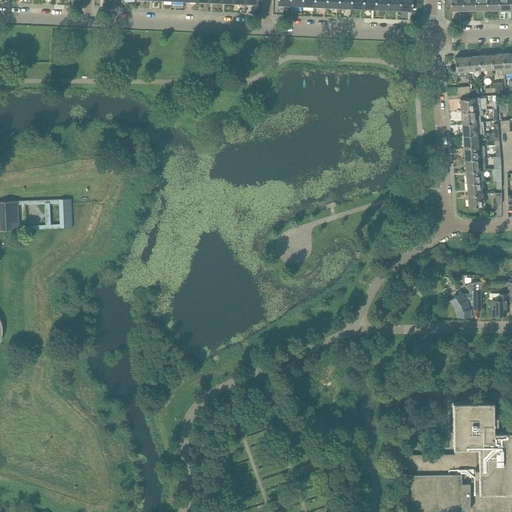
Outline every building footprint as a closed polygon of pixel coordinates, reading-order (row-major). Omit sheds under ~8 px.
[(375,0),(363,0),(363,8),(375,9),(375,0)] [(387,0),(375,0),(375,9),(387,9),(387,0)] [(400,0),(387,0),(387,9),(400,10),(400,0)] [(412,10),(412,7),(412,0),(400,0),(400,10),(412,10)] [(450,0),(450,10),(463,10),(462,0),(450,0)] [(474,0),(462,0),(463,10),(475,9),(474,0)] [(474,0),(475,9),(487,9),(486,0),(474,0)] [(486,0),(487,9),(499,9),(498,0),(486,0)] [(498,0),(499,9),(499,11),(506,11),(506,9),(511,9),(510,0),(498,0)] [(504,74),(511,73),(511,52),(503,53),(504,68),(504,74)] [(492,69),(504,68),(503,53),(491,54),(492,69)] [(486,69),(486,76),(492,76),(492,69),(491,54),(479,55),(480,70),(486,69)] [(468,70),(480,70),(479,55),(467,56),(468,70)] [(468,76),(468,70),(467,56),(454,57),(456,77),(468,76)] [(501,82),(493,83),(493,87),(494,92),(502,91),(502,87),(501,82)] [(470,94),(469,89),(469,86),(457,87),(457,95),(470,94)] [(479,97),(460,99),(461,111),(480,109),(479,97)] [(461,111),(462,123),(480,121),(480,116),(482,115),(482,109),(480,109),(461,111)] [(500,120),(501,132),(510,131),(509,119),(500,120)] [(462,123),(463,135),(477,134),(483,133),(482,121),(480,121),(462,123)] [(489,141),(499,140),(498,132),(494,132),(489,133),(489,141)] [(463,135),(464,147),(478,146),(477,134),(463,135)] [(464,147),(465,159),(485,157),(484,145),(478,146),(464,147)] [(465,171),(480,170),(486,169),(485,157),(465,159),(465,171)] [(492,169),(492,172),(492,181),(497,180),(501,180),(501,174),(501,172),(501,168),(497,168),(492,168),(492,169)] [(480,170),(465,171),(466,183),(481,182),(480,170)] [(466,183),(467,195),(482,194),(481,182),(466,183)] [(482,194),(467,195),(468,207),(483,206),(482,194)] [(0,227),(0,230),(18,229),(17,201),(0,201),(0,227)] [(469,294),(462,294),(462,293),(450,300),(453,305),(454,305),(455,311),(457,311),(457,316),(470,316),(470,309),(481,309),(481,281),(478,281),(475,281),(473,282),(470,283),(468,284),(466,285),(468,290),(469,294)] [(511,302),(511,281),(509,281),(509,293),(499,293),(499,299),(492,299),(492,316),(493,316),(495,317),(497,317),(499,316),(504,315),(504,308),(505,308),(505,302),(511,302)] [(28,406),(29,388),(11,388),(11,397),(17,397),(17,406),(28,406)] [(511,429),(494,430),(494,424),(498,424),(498,415),(494,415),(493,400),(453,400),(453,454),(403,454),(404,506),(411,506),(411,511),(461,511),(462,511),(510,511),(510,506),(511,505),(511,429)]
